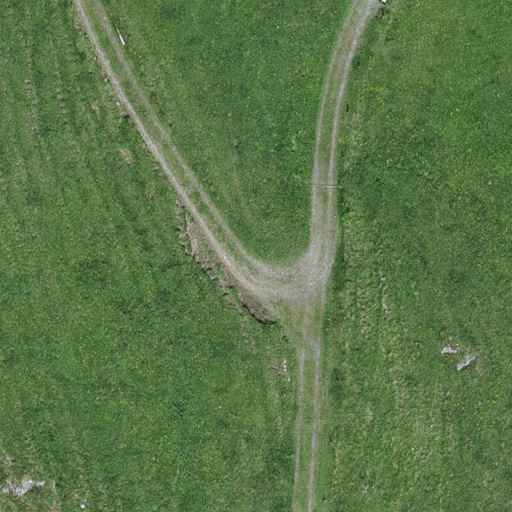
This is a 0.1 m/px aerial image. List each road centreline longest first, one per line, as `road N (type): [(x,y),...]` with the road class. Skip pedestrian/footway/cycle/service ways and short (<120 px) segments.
road 1 (track): [(366,0),(339,58),(320,169),(303,511)]
road 2 (track): [(311,294),(267,289),(221,239),(109,62),(81,0)]
